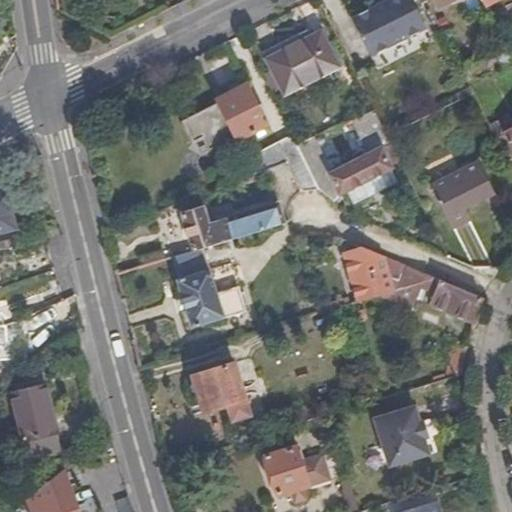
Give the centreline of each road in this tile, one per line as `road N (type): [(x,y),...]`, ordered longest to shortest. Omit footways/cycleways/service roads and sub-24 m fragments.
road 1 (tertiary): [(157,511),(51,94)]
road 2 (residential): [(511,293),(495,319),(486,407),(504,511)]
road 3 (residential): [(51,94),(242,0)]
